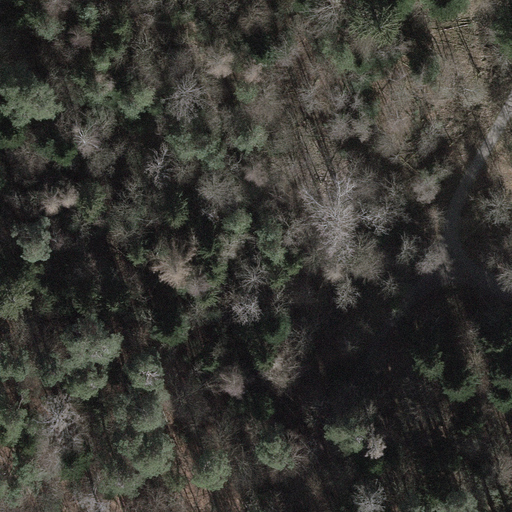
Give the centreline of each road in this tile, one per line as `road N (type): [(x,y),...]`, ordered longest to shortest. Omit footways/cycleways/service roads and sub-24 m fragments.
road 1 (track): [(435,258),(330,417),(289,511)]
road 2 (track): [(511,102),(459,195),(435,258)]
